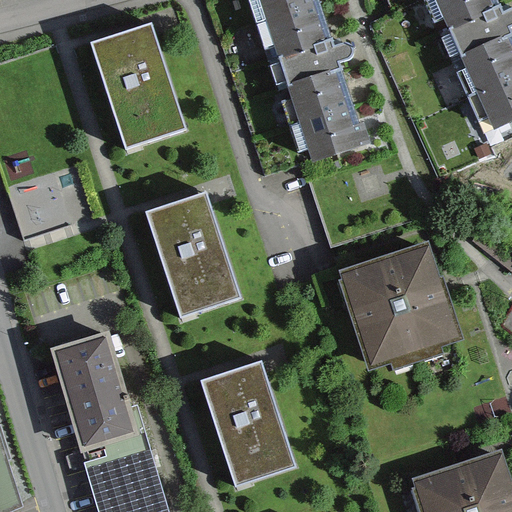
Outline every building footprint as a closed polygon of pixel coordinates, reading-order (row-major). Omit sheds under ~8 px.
[(317,0),(260,0),(315,168),(366,152),(317,0)] [(433,0),(491,134),(511,125),(511,27),(500,0),(433,0)] [(186,134),(152,28),(91,48),(125,154),(186,134)] [(240,303),(207,197),(145,216),(179,322),(240,303)] [(475,246),(511,267),(511,239),(486,226),(475,246)] [(427,252),(338,280),(366,367),(454,339),(427,252)] [(160,511),(106,337),(53,354),(103,511),(160,511)] [(299,472),(266,366),(204,386),(238,491),(299,472)] [(511,511),(511,508),(496,458),(407,486),(415,511),(511,511)] [(0,476),(0,511),(11,507),(0,476)]
